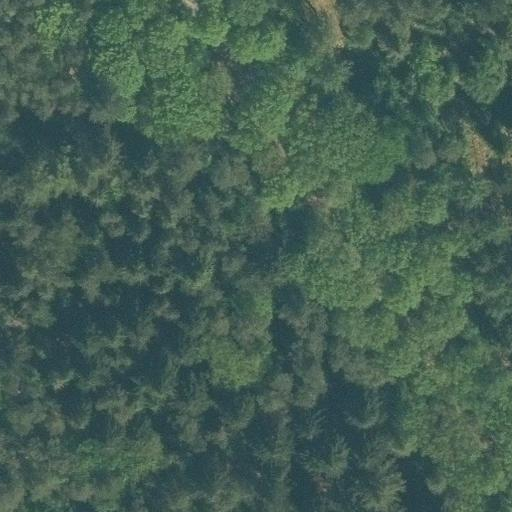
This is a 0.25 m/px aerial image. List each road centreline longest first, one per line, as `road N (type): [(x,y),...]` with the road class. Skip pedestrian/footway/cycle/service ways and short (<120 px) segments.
road 1 (track): [(183,0),(312,180),(0,443)]
road 2 (track): [(312,180),(511,467)]
road 3 (track): [(242,82),(0,101)]
